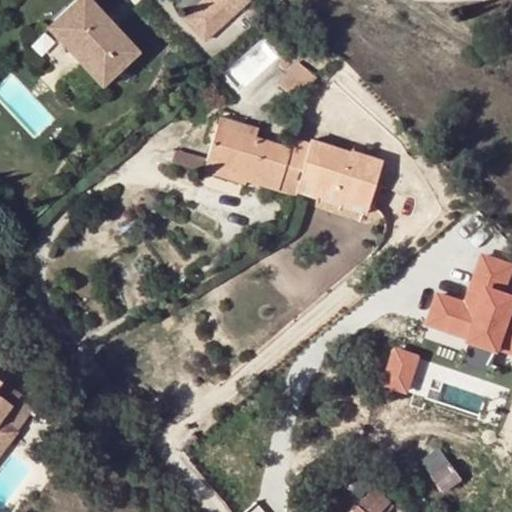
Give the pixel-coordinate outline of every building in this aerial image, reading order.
[(79,0),(48,29),(103,88),(140,54),(90,0),(79,0)] [(227,22),(207,0),(185,20),(206,42),(227,22)] [(250,1),(248,0),(206,0),(207,0),(227,22),(250,1)] [(308,80),(292,67),(276,85),(294,99),(308,80)] [(217,125),(254,137),(257,128),(219,117),(217,125)] [(293,197),(295,194),(297,186),(309,143),(293,138),(290,148),(254,137),(217,125),(206,159),(204,164),(245,178),(245,182),(293,197)] [(297,186),(368,208),(381,161),(311,140),(309,143),(297,186)] [(204,164),(206,159),(175,150),(171,163),(202,173),(204,164)] [(243,186),(245,182),(245,178),(204,164),(202,173),(243,186)] [(365,216),(368,208),(297,186),(295,194),(365,216)] [(433,289),(423,329),(511,352),(511,259),(478,250),(465,297),(433,289)] [(391,342),(375,381),(402,392),(419,354),(391,342)] [(12,366),(2,359),(0,360),(0,381),(0,382),(3,379),(12,366)] [(21,394),(3,379),(0,382),(0,398),(11,407),(18,398),(21,394)] [(0,382),(0,381),(0,422),(3,418),(11,407),(0,398),(0,382)] [(33,409),(18,398),(11,407),(3,418),(17,429),(33,409)] [(3,418),(0,422),(0,451),(17,429),(3,418)] [(422,464),(432,477),(449,464),(439,450),(422,464)] [(449,464),(432,477),(444,492),(461,479),(449,464)] [(373,489),(354,511),(382,511),(391,503),(373,489)]
